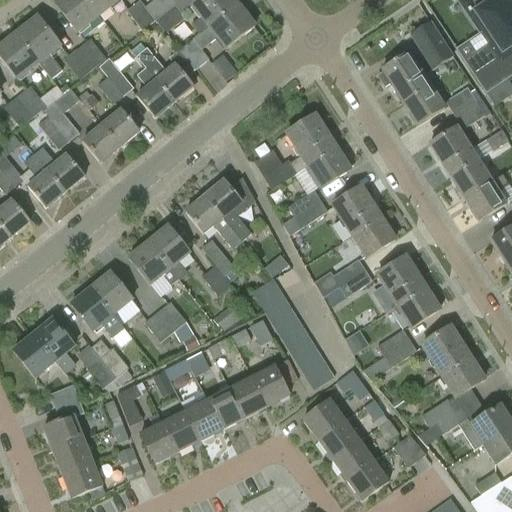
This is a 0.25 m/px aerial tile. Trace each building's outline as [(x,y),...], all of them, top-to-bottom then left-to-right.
[(98,18),(84,0),(63,0),(55,6),(77,35),(98,18)] [(119,0),(84,0),(98,18),(120,1),(119,0)] [(158,22),(179,7),(173,0),(157,0),(148,7),(158,22)] [(192,26),(200,36),(237,7),(231,0),(202,0),(192,8),(201,19),(192,26)] [(485,96),(486,96),(507,81),(511,78),(511,67),(506,59),(503,53),(511,46),(511,1),(511,0),(467,0),(463,3),(462,4),(482,34),(490,46),(473,57),(471,54),(472,53),(469,48),(468,49),(465,45),(455,51),(485,96)] [(145,32),(158,23),(142,2),(129,11),(145,32)] [(192,42),(180,52),(195,73),(208,62),(199,51),(216,38),(226,51),(254,29),(237,7),(200,36),(192,42)] [(62,73),(49,56),(60,48),(38,20),(16,37),(38,65),(38,64),(51,81),(62,73)] [(432,24),(413,36),(434,68),(453,56),(432,24)] [(38,65),(16,37),(0,49),(0,60),(16,82),(38,65)] [(90,41),(76,52),(92,72),(106,61),(90,41)] [(174,68),(166,75),(147,51),(145,52),(141,46),(132,53),(146,71),(145,71),(173,105),(193,89),(186,80),(195,73),(180,52),(168,61),(174,68)] [(92,72),(76,52),(64,62),(80,82),(92,72)] [(385,89),(390,86),(403,105),(415,97),(409,88),(424,78),(409,55),(382,73),(383,75),(378,78),(385,89)] [(107,80),(123,99),(134,91),(109,61),(99,69),(107,80)] [(137,78),(147,90),(136,99),(154,121),(173,105),(145,71),(137,78)] [(415,97),(403,105),(417,128),(445,110),(424,78),(409,88),(415,97)] [(123,99),(107,80),(98,88),(114,107),(123,99)] [(511,96),(511,88),(508,82),(487,96),(495,108),(511,96)] [(30,89),(17,100),(33,120),(46,109),(30,89)] [(454,118),(481,100),(475,91),(470,94),(467,90),(445,105),(454,118)] [(63,116),(79,102),(77,100),(70,91),(43,114),(68,145),(80,136),(63,116)] [(86,93),(77,100),(79,102),(82,106),(83,105),(89,113),(99,104),(93,95),(90,98),(86,93)] [(33,120),(17,100),(4,110),(20,130),(33,120)] [(481,100),(454,118),(463,131),(490,114),(481,100)] [(121,112),(101,128),(119,150),(139,134),(121,112)] [(68,145),(43,114),(34,121),(39,127),(38,127),(59,153),(68,145)] [(288,163),(263,179),(272,193),(308,169),(323,158),(317,149),(330,141),(315,117),(286,136),(301,159),(290,166),(288,163)] [(119,150),(101,128),(81,144),(99,166),(119,150)] [(456,162),(472,152),(457,130),(430,148),(450,180),(463,172),(456,162)] [(509,144),(502,133),(487,142),(493,153),(509,144)] [(350,172),(330,141),(317,149),(323,158),(308,169),(322,190),(350,172)] [(491,183),(472,152),(456,162),(463,172),(450,180),(464,202),(492,184),(491,183)] [(33,156),(33,157),(64,195),(84,179),(66,157),(55,166),(48,158),(40,164),(33,156)] [(33,157),(23,165),(29,172),(37,181),(28,189),(27,190),(45,211),(64,195),(33,157)] [(3,159),(0,161),(0,172),(14,190),(22,183),(24,182),(21,179),(4,158),(3,159)] [(14,190),(0,172),(0,190),(6,197),(14,190)] [(464,202),(479,224),(509,205),(506,201),(511,197),(511,190),(503,176),(491,183),(492,184),(464,202)] [(224,182),(204,199),(241,245),(251,236),(237,220),(248,211),(242,203),(224,182)] [(362,219),(375,211),(361,189),(333,208),(352,239),(368,229),(362,219)] [(283,228),(320,203),(314,193),(287,210),(294,220),(282,227),(283,228)] [(241,245),(204,199),(185,215),(203,236),(213,228),(233,252),(241,245)] [(0,211),(0,228),(10,240),(29,224),(11,202),(0,211)] [(328,215),(320,203),(283,228),(290,239),(328,215)] [(368,229),(352,239),(366,260),(394,242),(375,211),(362,219),(368,229)] [(0,248),(10,240),(0,228),(0,248)] [(168,229),(148,245),(178,282),(179,283),(188,275),(179,264),(189,255),(168,229)] [(511,229),(491,243),(511,276),(511,229)] [(215,269),(231,288),(229,286),(239,277),(212,242),(201,251),(215,268),(215,269)] [(128,261),(149,288),(162,277),(171,288),(178,282),(148,245),(128,261)] [(275,278),(290,267),(283,258),(268,269),(275,278)] [(406,289),(420,281),(406,259),(377,277),(397,308),(412,298),(406,289)] [(323,300),(365,273),(358,263),(333,279),(330,275),(313,286),(323,300)] [(231,288),(215,269),(202,279),(217,299),(225,293),(227,295),(232,292),(230,289),(231,288)] [(365,273),(323,300),(323,301),(339,291),(346,301),(372,284),(365,273)] [(110,276),(90,291),(123,332),(124,331),(113,317),(131,302),(110,276)] [(432,300),(420,281),(406,289),(412,298),(397,308),(411,330),(440,312),(439,312),(442,310),(443,306),(438,299),(434,298),(432,300)] [(258,305),(278,293),(272,283),(252,295),(258,305)] [(123,332),(90,291),(70,308),(92,335),(101,327),(112,341),(123,332)] [(278,293),(258,305),(264,314),(284,302),(278,293)] [(289,310),(284,302),(264,314),(269,323),(289,310)] [(157,315),(173,335),(174,334),(178,345),(194,337),(186,324),(170,304),(157,315)] [(232,308),(217,322),(226,332),(242,317),(232,308)] [(295,320),(289,310),(269,323),(275,333),(295,320)] [(173,335),(157,315),(144,326),(160,345),(173,335)] [(295,320),(275,333),(282,344),(303,332),(295,320)] [(76,368),(66,356),(74,349),(52,322),(32,339),(54,366),(55,364),(66,377),(76,368)] [(261,347),(273,341),(263,322),(251,328),(261,347)] [(451,359),(464,351),(450,329),(422,347),(442,378),(457,368),(451,359)] [(251,343),(246,331),(230,339),(236,351),(251,343)] [(303,332),(282,344),(289,355),(309,342),(303,332)] [(364,333),(349,341),(357,356),(372,348),(364,333)] [(384,360),(410,343),(403,333),(377,349),(384,360)] [(54,366),(32,339),(13,355),(35,381),(54,366)] [(88,348),(121,389),(132,379),(127,372),(129,371),(113,351),(110,353),(101,342),(91,350),(89,347),(88,348)] [(309,342),(289,355),(295,365),(315,352),(309,342)] [(229,354),(223,343),(208,351),(214,362),(229,354)] [(410,343),(384,360),(364,373),(365,375),(372,383),(417,354),(410,343)] [(121,389),(88,348),(77,357),(88,371),(87,372),(102,392),(104,390),(108,395),(119,390),(121,389)] [(457,368),(442,378),(456,400),(484,382),(464,351),(451,359),(457,368)] [(315,352),(295,365),(301,374),(321,361),(315,352)] [(210,372),(201,354),(186,362),(195,379),(210,372)] [(321,361),(301,374),(308,384),(328,372),(321,361)] [(288,362),(274,369),(251,380),(266,410),(289,398),(285,390),(299,383),(288,362)] [(185,376),(179,365),(164,373),(169,384),(185,376)] [(333,380),(328,372),(308,384),(313,393),(333,380)] [(359,404),(369,396),(353,374),(336,386),(343,396),(350,391),(359,404)] [(162,388),(156,376),(142,384),(147,395),(162,388)] [(251,380),(229,392),(244,421),(266,410),(251,380)] [(117,397),(130,429),(142,423),(133,402),(140,398),(135,388),(117,397)] [(57,414),(80,405),(74,389),(50,398),(57,414)] [(229,392),(207,403),(222,432),(244,421),(229,392)] [(374,424),(388,414),(378,400),(363,410),(374,424)] [(421,418),(430,432),(437,428),(456,415),(447,401),(421,418)] [(110,431),(124,425),(115,403),(102,408),(110,431)] [(207,403),(185,414),(200,444),(222,432),(207,403)] [(317,443),(344,424),(330,403),(302,423),(317,443)] [(473,425),(463,410),(456,415),(437,428),(443,438),(458,428),(474,453),(482,447),(511,428),(499,408),(473,425)] [(185,414),(163,425),(178,455),(200,444),(185,414)] [(52,454),(84,442),(74,418),(43,431),(52,454)] [(388,444),(398,437),(388,423),(378,430),(388,444)] [(344,424),(317,443),(332,463),(359,444),(344,424)] [(124,425),(110,431),(117,447),(130,442),(124,425)] [(178,455),(163,425),(140,437),(155,467),(178,455)] [(511,428),(482,447),(495,468),(511,456),(511,428)] [(426,458),(409,438),(393,450),(408,471),(426,458)] [(84,442),(52,454),(62,478),(93,465),(84,442)] [(373,464),(359,444),(332,463),(346,483),(373,464)] [(143,479),(132,449),(116,455),(128,485),(143,479)] [(373,464),(346,483),(361,504),(388,485),(373,464)] [(103,489),(93,465),(62,478),(71,501),(103,489)] [(494,475),(475,487),(481,498),(501,485),(494,475)] [(472,504),(471,505),(475,511),(511,511),(511,483),(509,480),(501,485),(481,498),(472,504)] [(440,509),(442,511),(458,511),(451,501),(440,509)]
